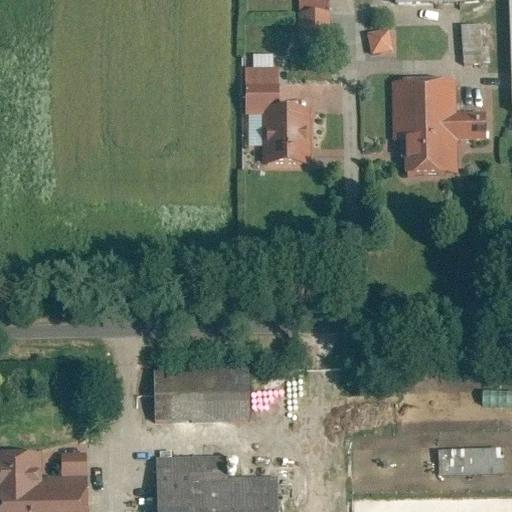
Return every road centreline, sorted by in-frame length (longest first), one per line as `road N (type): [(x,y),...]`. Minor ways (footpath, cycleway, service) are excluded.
road 1 (residential): [(511,324),(0,336)]
road 2 (unknown): [(157,333),(161,511)]
